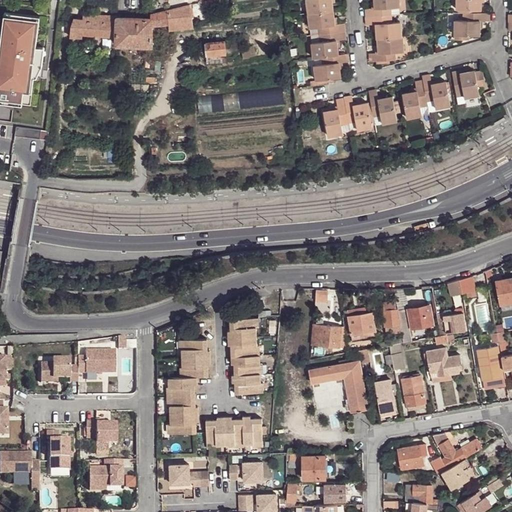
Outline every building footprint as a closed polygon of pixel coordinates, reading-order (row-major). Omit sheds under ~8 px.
[(304,0),(306,11),(330,8),(329,1),(332,1),(331,0),(304,0)] [(364,16),(390,14),(389,7),(397,7),(396,0),(372,0),(372,1),(370,1),(370,9),(363,9),(364,16)] [(206,19),(204,4),(202,4),(201,4),(201,5),(200,5),(200,4),(199,4),(198,4),(198,3),(198,2),(192,3),(190,4),(189,4),(191,16),(198,15),(199,20),(206,19)] [(278,3),(232,10),(233,20),(280,15),(278,3)] [(150,14),(150,18),(154,18),(154,25),(170,24),(170,29),(193,27),(192,20),(191,16),(189,4),(186,5),(150,14)] [(331,16),(330,8),(306,11),(308,26),(317,25),(318,33),(342,30),(341,22),(335,22),(334,15),(331,16)] [(479,11),(461,11),(461,17),(453,17),(453,32),(466,33),(477,33),(477,25),(480,26),(480,18),(487,18),(488,11),(479,11)] [(0,102),(37,106),(46,17),(24,15),(12,14),(0,12),(0,102)] [(154,18),(150,18),(117,17),(117,15),(81,14),(81,18),(72,18),(69,27),(68,36),(80,36),(80,34),(117,36),(117,44),(152,46),(154,25),(154,18)] [(400,36),(399,22),(390,22),(390,14),(364,16),(364,24),(371,23),(372,31),(375,31),(375,38),(378,38),(400,36)] [(390,22),(399,22),(398,14),(390,14),(390,22)] [(309,34),(318,33),(317,25),(308,26),(309,34)] [(343,37),(342,30),(318,33),(319,41),(310,42),(312,56),(320,55),(336,53),(335,46),(337,45),(336,38),(343,37)] [(206,43),(213,42),(212,31),(205,33),(206,43)] [(319,41),(318,33),(309,34),(310,42),(319,41)] [(369,61),(395,59),(394,52),(403,52),(402,36),(400,36),(378,38),(378,46),(375,46),(376,54),(369,54),(369,61)] [(222,41),(213,42),(206,43),(207,55),(224,53),(222,41)] [(240,57),(252,55),(251,45),(238,47),(240,57)] [(345,52),(336,53),(320,55),(321,62),(313,63),(315,80),(339,77),(338,68),(340,68),(339,60),(346,59),(345,52)] [(207,55),(208,63),(225,61),(224,53),(207,55)] [(321,62),(320,55),(312,56),(313,63),(321,62)] [(465,69),(450,71),(455,95),(462,94),(462,97),(477,94),(476,87),(483,86),(480,71),(473,72),(473,70),(465,71),(465,69)] [(420,75),(421,79),(425,100),(432,98),(434,107),(449,105),(444,80),(437,82),(436,79),(428,80),(427,74),(420,75)] [(425,100),(421,79),(413,81),(414,88),(408,89),(409,92),(401,93),(406,116),(420,114),(418,105),(426,104),(425,100)] [(283,104),(281,89),(198,99),(200,114),(283,104)] [(368,101),(372,115),(379,114),(381,122),(396,120),(391,95),(383,96),(382,94),(375,95),(374,89),(366,90),(368,101)] [(342,97),(342,98),(346,120),(354,119),(355,128),(370,126),(365,102),(358,103),(357,100),(351,101),(350,95),(342,97)] [(346,120),(342,98),(334,100),(335,106),(328,107),(328,111),(322,112),(326,135),(341,132),(339,124),(347,123),(346,120)] [(432,98),(425,100),(426,104),(427,108),(434,107),(432,98)] [(368,101),(365,102),(370,126),(373,125),(373,123),(372,115),(368,101)] [(427,108),(426,104),(418,105),(420,114),(428,112),(427,108)] [(379,114),(372,115),(373,123),(381,122),(379,114)] [(218,118),(218,123),(205,125),(206,138),(239,134),(238,123),(227,125),(226,117),(218,118)] [(354,119),(346,120),(347,123),(348,129),(355,128),(354,119)] [(348,129),(347,123),(339,124),(341,132),(348,131),(348,129)] [(16,136),(41,138),(42,129),(17,127),(16,136)] [(494,273),(491,268),(485,270),(487,278),(494,273)] [(473,275),(459,279),(462,293),(466,292),(467,297),(477,295),(473,275)] [(450,295),(462,293),(459,279),(447,282),(450,295)] [(511,301),(511,280),(506,281),(506,279),(496,281),(500,303),(511,301)] [(406,288),(395,289),(398,309),(402,333),(403,338),(403,343),(412,341),(406,304),(408,303),(406,288)] [(329,290),(317,290),(316,301),(328,301),(329,290)] [(386,334),(402,333),(398,309),(396,309),(396,301),(385,302),(386,334)] [(433,325),(429,305),(409,309),(412,328),(433,325)] [(466,330),(462,310),(460,308),(455,309),(454,312),(451,312),(449,310),(444,311),(443,313),(437,314),(441,336),(447,335),(446,333),(466,330)] [(377,338),(373,312),(365,314),(364,309),(348,311),(352,341),(377,338)] [(255,321),(233,322),(233,333),(230,333),(230,348),(233,348),(233,366),(235,366),(236,378),(233,378),(233,385),(236,385),(236,396),(259,396),(259,386),(261,387),(261,377),(258,377),(258,368),(261,368),(261,359),(256,359),(256,350),(258,350),(258,331),(256,331),(255,321)] [(318,345),(321,325),(314,324),(312,344),(318,345)] [(344,327),(342,327),(321,324),(321,325),(318,345),(339,347),(347,346),(344,327)] [(498,341),(496,332),(490,333),(492,342),(498,341)] [(436,344),(447,342),(447,341),(447,335),(441,336),(435,337),(436,344)] [(379,347),(386,346),(385,342),(385,339),(377,340),(378,342),(379,347)] [(498,341),(501,355),(510,354),(507,339),(504,340),(498,341)] [(210,341),(187,342),(187,351),(184,351),(185,369),(188,369),(188,378),(183,378),(171,378),(171,388),(168,388),(169,407),(172,407),(172,425),(169,425),(170,435),(198,434),(197,423),(200,423),(200,408),(197,408),(196,386),(199,386),(199,378),(211,378),(211,367),(213,367),(213,352),(210,352),(210,341)] [(390,346),(394,369),(404,366),(400,343),(390,346)] [(9,355),(0,354),(0,384),(7,385),(7,378),(11,378),(11,373),(7,373),(7,369),(15,369),(16,345),(10,345),(9,355)] [(498,346),(477,350),(484,388),(505,384),(498,346)] [(427,351),(430,372),(438,370),(439,375),(450,373),(447,357),(446,347),(427,351)] [(368,349),(358,351),(362,362),(370,361),(368,351),(368,349)] [(87,357),(79,357),(79,366),(79,373),(117,374),(117,352),(87,351),(87,357)] [(501,355),(503,369),(511,367),(511,353),(510,354),(501,355)] [(450,373),(460,371),(458,364),(462,364),(460,355),(447,357),(450,373)] [(54,363),(42,362),(42,381),(54,381),(54,377),(59,377),(71,377),(70,382),(79,382),(79,373),(79,366),(71,366),(71,359),(54,358),(54,363)] [(308,378),(309,383),(345,377),(351,412),(367,409),(359,361),(309,370),(308,378)] [(439,375),(431,377),(432,382),(451,379),(450,373),(439,375)] [(421,374),(402,377),(408,407),(426,404),(421,374)] [(375,381),(380,412),(396,409),(393,395),(391,384),(390,378),(375,381)] [(321,416),(341,410),(338,402),(342,400),(338,387),(314,394),(321,416)] [(218,420),(207,420),(208,444),(217,444),(217,446),(235,445),(235,443),(245,443),(245,445),(254,445),(254,443),(263,442),(262,419),(252,419),(251,417),(243,417),(243,420),(233,420),(233,417),(218,418),(218,420)] [(97,421),(87,421),(86,437),(96,437),(96,443),(108,443),(117,443),(117,424),(101,423),(97,423),(97,421)] [(47,437),(49,437),(49,468),(68,468),(69,437),(58,437),(58,430),(47,430),(47,437)] [(445,433),(433,435),(445,457),(443,459),(447,466),(465,456),(460,448),(455,451),(445,433)] [(460,448),(465,456),(466,457),(483,447),(477,438),(460,447),(460,448)] [(108,443),(96,443),(96,453),(108,453),(108,443)] [(426,443),(398,449),(401,468),(424,464),(422,454),(428,453),(426,443)] [(37,482),(38,464),(30,464),(30,459),(31,451),(0,449),(0,470),(30,471),(29,482),(37,482)] [(326,463),(325,456),(303,456),(303,479),(326,478),(326,472),(326,463)] [(446,467),(440,457),(431,462),(437,472),(446,467)] [(470,465),(466,458),(459,462),(464,469),(470,465)] [(120,487),(120,460),(103,460),(103,468),(87,468),(87,491),(104,491),(104,487),(120,487)] [(469,478),(464,469),(459,462),(447,468),(442,472),(451,488),(455,486),(469,478)] [(262,463),(243,464),(243,467),(243,474),(243,483),(262,482),(262,463)] [(464,469),(469,478),(476,474),(470,465),(464,469)] [(188,466),(169,466),(169,485),(188,484),(188,477),(188,466)] [(237,466),(228,466),(228,481),(237,481),(237,475),(237,468),(237,466)] [(400,472),(387,471),(387,479),(400,480),(400,472)] [(208,488),(208,472),(200,473),(192,473),(192,477),(192,485),(192,488),(208,488)] [(492,492),(505,484),(500,477),(498,478),(497,476),(486,483),(492,492)] [(324,502),(336,502),(335,483),(324,484),(324,502)] [(346,483),(335,483),(336,502),(346,501),(346,483)] [(432,485),(413,485),(413,494),(421,494),(421,501),(431,502),(432,499),(432,485)] [(481,498),(477,492),(461,501),(468,511),(479,511),(493,504),(487,495),(484,496),(481,498)] [(421,494),(413,494),(413,502),(421,503),(421,501),(421,494)] [(252,496),(238,497),(238,505),(253,504),(252,496)] [(275,511),(276,496),(257,496),(257,511),(275,511)] [(451,498),(439,497),(439,499),(438,504),(439,504),(450,506),(451,498)] [(426,511),(427,508),(427,503),(421,503),(413,502),(407,501),(406,511),(426,511)] [(462,511),(467,511),(468,511),(461,501),(458,503),(462,511)]
